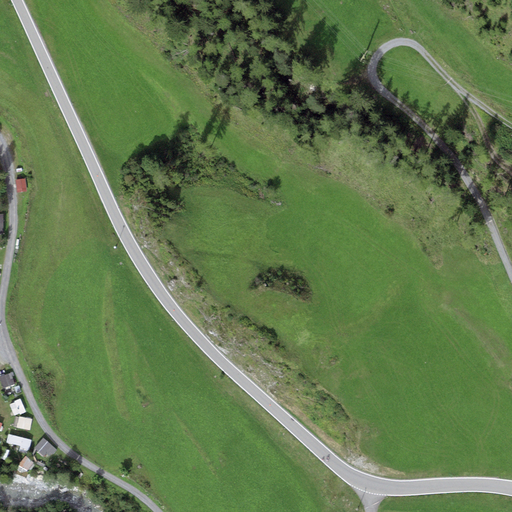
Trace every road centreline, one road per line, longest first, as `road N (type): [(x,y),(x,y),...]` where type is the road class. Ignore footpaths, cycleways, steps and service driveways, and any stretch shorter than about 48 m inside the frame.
road 1 (secondary): [(511,488),(361,481),(206,347),(134,252),(16,0)]
road 2 (track): [(511,278),(451,149),(387,100),(375,77),(392,43),(412,42)]
road 3 (track): [(157,511),(51,434),(3,340)]
road 4 (track): [(3,340),(12,222),(0,140)]
